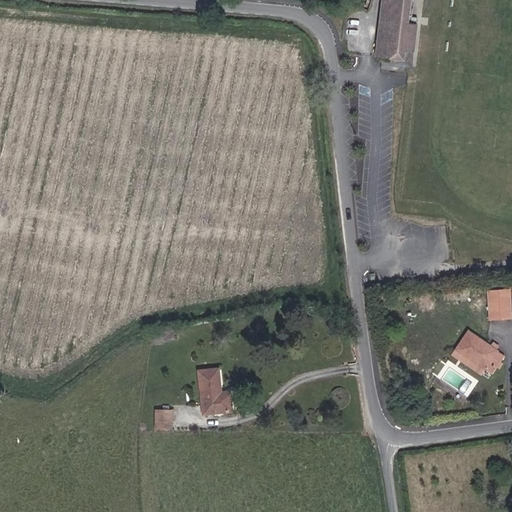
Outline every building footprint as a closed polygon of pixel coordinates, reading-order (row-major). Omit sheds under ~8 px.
[(412,24),(414,8),(411,8),(411,0),(382,0),(376,56),(396,59),(396,60),(404,61),(405,51),(414,53),(414,49),(411,48),(413,36),(416,36),(417,24),(412,24)] [(472,328),(458,346),(487,370),(492,374),(507,357),(472,328)] [(482,376),(487,370),(458,346),(453,352),(482,376)] [(233,412),(230,392),(222,393),(219,369),(199,371),(203,415),(233,412)] [(172,428),(172,411),(169,411),(163,411),(156,411),(156,428),(172,428)]
